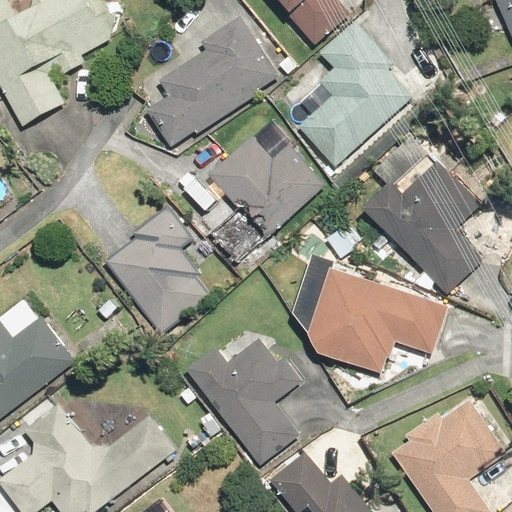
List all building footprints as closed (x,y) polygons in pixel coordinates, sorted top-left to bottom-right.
[(42,0),(46,5),(30,14),(21,0),(3,0),(0,2),(0,65),(36,128),(59,115),(77,105),(68,88),(97,71),(89,58),(131,34),(111,0),(42,0)] [(297,0),(301,5),(294,11),(325,47),(360,16),(345,0),(297,0)] [(511,0),(491,0),(510,44),(511,43),(511,0)] [(156,113),(180,150),(269,92),(267,90),(288,76),(249,17),(211,42),(217,51),(167,83),(177,99),(156,113)] [(401,52),(368,21),(335,56),(348,68),(331,86),(342,96),(309,131),(347,168),(442,76),(408,45),(401,52)] [(337,186),(303,146),(282,164),(261,139),(220,173),(248,207),(217,233),(243,264),(337,186)] [(445,154),(382,207),(455,293),(493,261),(462,225),(490,201),(457,163),(454,165),(445,154)] [(142,231),(144,234),(147,238),(116,262),(170,334),(219,297),(206,279),(212,274),(193,250),(206,241),(178,204),(142,231)] [(357,224),(336,240),(350,258),(371,243),(357,224)] [(457,308),(350,269),(352,264),(332,256),(311,315),(336,356),(396,377),(409,344),(440,355),(457,308)] [(0,308),(0,425),(84,364),(49,316),(20,337),(0,308)] [(225,346),(195,369),(268,467),(308,437),(285,405),(317,381),(296,353),(287,360),(271,339),(238,363),(225,346)] [(511,446),(511,437),(474,394),(416,436),(420,443),(404,455),(445,511),(497,511),(504,506),(478,477),(511,446)] [(71,405),(37,431),(44,441),(42,456),(11,482),(35,511),(50,511),(63,501),(72,511),(93,511),(96,510),(98,511),(111,511),(185,450),(157,417),(121,448),(103,447),(71,405)] [(316,453),(282,480),(307,511),(387,511),(357,473),(341,485),(316,453)]
